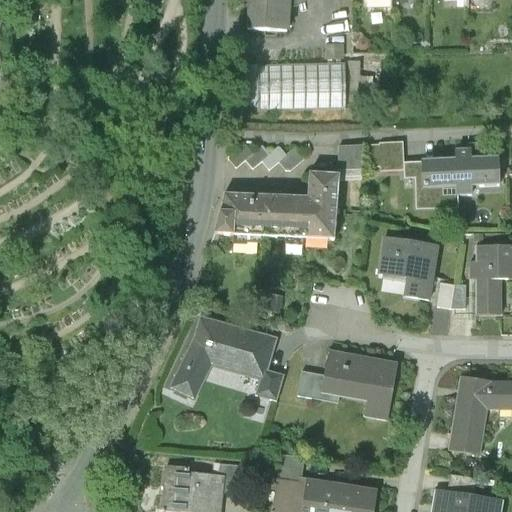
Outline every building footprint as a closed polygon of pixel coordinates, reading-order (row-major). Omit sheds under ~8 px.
[(247,0),(243,30),(283,33),(285,0),(247,0)] [(341,46),(323,46),(323,59),(341,59),(341,46)] [(256,65),(246,65),(246,77),(245,105),(256,105),(256,65)] [(342,66),(256,65),(256,105),(256,109),(341,110),(342,105),(342,66)] [(358,66),(342,66),(342,105),(358,105),(358,66)] [(245,145),(227,159),(235,168),(244,161),(252,154),(245,145)] [(262,146),(252,154),(244,161),(252,169),(261,162),(269,155),(262,146)] [(278,148),(269,155),(261,162),(268,171),(278,162),(285,157),(278,148)] [(361,148),(338,148),(338,172),(361,172),(361,148)] [(295,149),(285,157),(278,162),(287,173),(304,160),(295,149)] [(456,163),(421,163),(422,189),(458,188),(458,197),(469,197),(469,187),(497,187),(497,161),(468,161),(468,154),(456,154),(456,163)] [(306,201),(222,197),(213,236),(331,244),(336,178),(308,176),(306,201)] [(436,250),(385,241),(380,273),(410,278),(407,297),(427,301),(436,250)] [(511,248),(477,249),(477,266),(471,266),(471,282),(477,282),(477,319),(501,319),(502,283),(511,282),(511,248)] [(455,288),(441,286),(439,309),(452,311),(455,288)] [(467,288),(455,288),(452,311),(466,310),(467,288)] [(189,346),(165,391),(191,405),(209,369),(260,383),(262,376),(273,344),(197,321),(189,346)] [(327,358),(322,383),(319,400),(336,403),(365,408),(362,423),(382,427),(393,370),(327,358)] [(280,381),(262,376),(260,383),(254,400),(272,406),(280,381)] [(322,383),(299,379),(295,403),(335,410),(336,403),(319,400),(322,383)] [(511,385),(491,386),(461,381),(450,454),(479,459),(487,413),(511,412),(511,385)] [(301,465),(278,462),(270,511),(300,511),(304,487),(298,486),(301,465)] [(211,470),(211,481),(221,482),(220,498),(242,495),(240,472),(211,470)] [(185,474),(162,472),(157,511),(218,511),(220,498),(221,482),(211,481),(185,478),(185,474)] [(451,480),(448,498),(474,502),(477,484),(451,480)] [(370,511),(373,497),(304,487),(300,511),(370,511)] [(448,498),(435,496),(432,511),(501,511),(502,506),(474,502),(448,498)]
